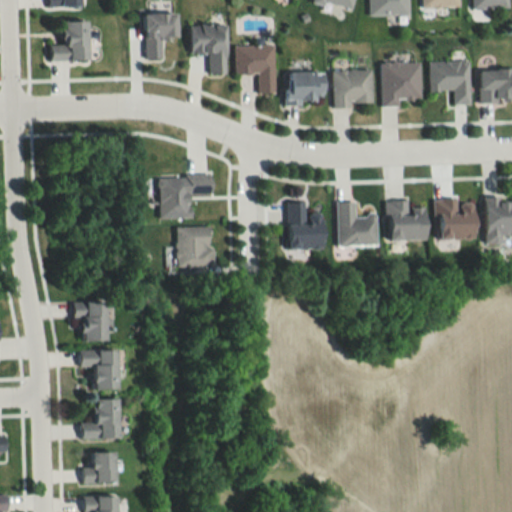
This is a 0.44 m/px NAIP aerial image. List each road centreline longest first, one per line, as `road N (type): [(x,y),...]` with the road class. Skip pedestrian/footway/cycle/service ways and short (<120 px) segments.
road 1 (residential): [(38,511),(29,312),(12,228),(6,0)]
road 2 (residential): [(511,146),(311,154),(159,106),(99,105)]
road 3 (residential): [(256,140),(245,174),(244,274)]
